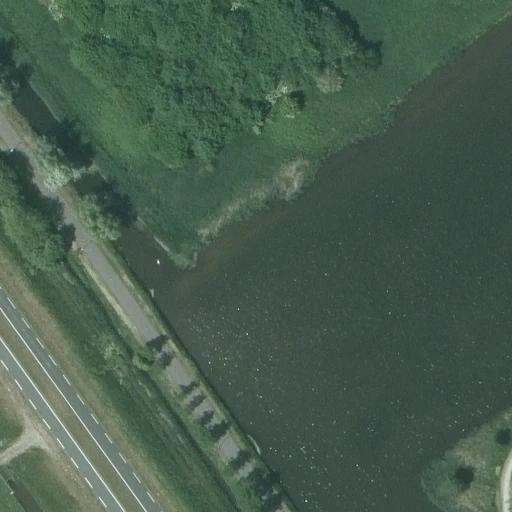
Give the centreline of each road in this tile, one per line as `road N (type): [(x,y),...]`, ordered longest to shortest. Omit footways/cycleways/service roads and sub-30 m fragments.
road 1 (primary): [(151,511),(0,300)]
road 2 (primary): [(0,352),(114,511)]
